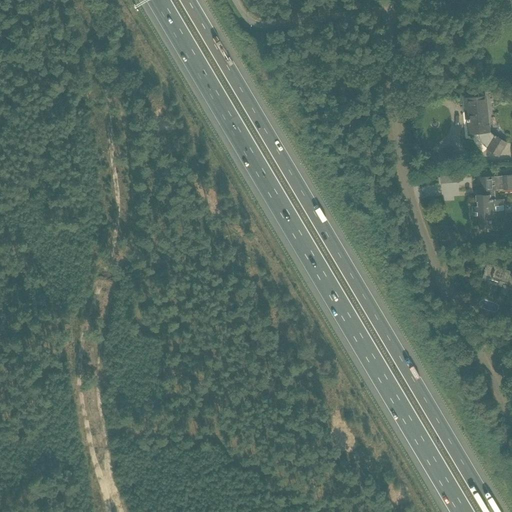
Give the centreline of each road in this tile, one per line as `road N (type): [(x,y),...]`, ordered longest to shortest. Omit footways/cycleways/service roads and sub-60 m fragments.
road 1 (motorway): [(491,511),(187,0)]
road 2 (motorway): [(157,0),(460,511)]
road 3 (track): [(106,511),(76,373),(85,318),(117,235),(107,93),(92,73),(29,99),(9,97),(0,83)]
road 4 (track): [(123,511),(99,398),(99,350),(128,231),(131,171),(122,108),(107,93)]
road 5 (residential): [(481,365),(414,222),(395,149),(384,5)]
